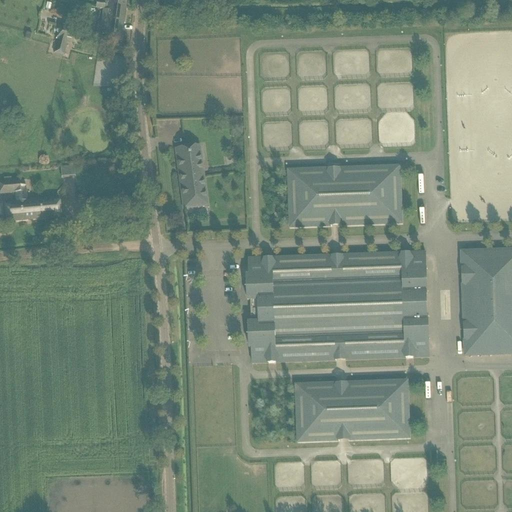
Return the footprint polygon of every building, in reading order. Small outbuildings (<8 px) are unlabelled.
[(101,1),(100,9),(108,11),(108,7),(126,9),(126,8),(125,8),(126,0),(109,0),(109,2),(101,1)] [(108,11),(100,9),(100,10),(108,11),(106,24),(98,23),(96,36),(104,37),(104,40),(121,42),(123,30),(122,30),(123,24),(124,24),(125,14),(123,14),(124,12),(126,12),(126,9),(108,7),(108,11)] [(57,39),(54,54),(63,56),(66,45),(65,45),(69,29),(59,26),(55,39),(57,39)] [(26,33),(24,39),(30,40),(50,45),(51,40),(36,36),(32,34),(26,33)] [(207,206),(201,163),(199,147),(175,150),(183,209),(207,206)] [(61,176),(75,176),(74,166),(60,166),(61,176)] [(289,172),(291,228),(401,224),(399,168),(289,172)] [(15,203),(4,204),(6,223),(60,218),(59,199),(27,202),(25,187),(26,187),(26,186),(20,187),(19,181),(10,182),(11,193),(10,193),(10,194),(15,193),(15,203)] [(511,355),(511,250),(461,253),(465,357),(511,355)] [(248,324),(249,349),(252,349),(252,365),(429,358),(426,254),(248,260),(249,276),(247,276),(247,301),(250,301),(251,324),(248,324)] [(296,387),(298,443),(409,439),(407,383),(296,387)]
